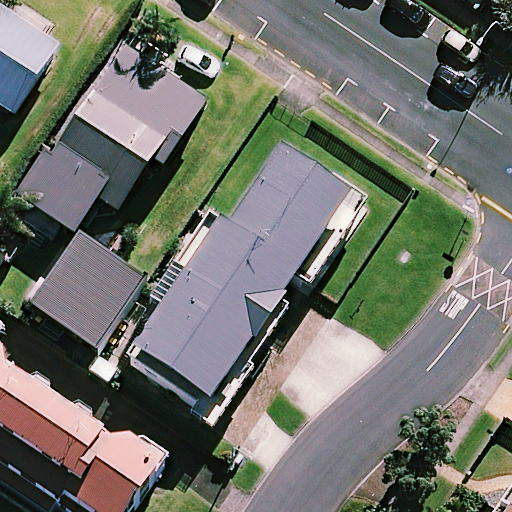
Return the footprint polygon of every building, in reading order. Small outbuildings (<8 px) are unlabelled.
[(60,52),(0,11),(0,110),(14,120),(60,52)] [(203,106),(127,52),(21,200),(74,238),(98,203),(117,217),(166,148),(170,151),(203,106)] [(210,436),(293,313),(275,301),(287,284),(304,296),(362,208),(281,154),(228,233),(222,229),(216,237),(193,222),(181,240),(189,246),(144,314),(159,324),(135,359),(197,400),(185,419),(210,436)] [(145,283),(78,238),(31,309),(98,354),(145,283)] [(19,366),(0,353),(0,468),(69,511),(131,511),(155,473),(10,381),(19,366)] [(511,511),(511,509),(502,502),(495,511),(511,511)]
